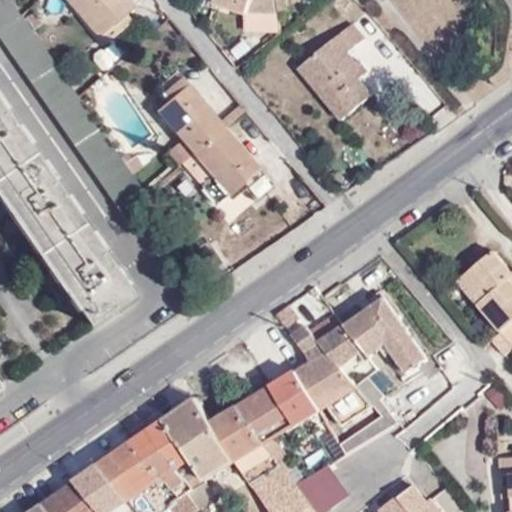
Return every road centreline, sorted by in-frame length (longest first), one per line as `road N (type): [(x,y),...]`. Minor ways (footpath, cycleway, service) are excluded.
road 1 (secondary): [(362,220),(0,474)]
road 2 (residential): [(168,0),(362,220)]
road 3 (residential): [(362,220),(488,368)]
road 4 (secondary): [(471,141),(362,220)]
road 5 (unknown): [(423,440),(488,368),(511,395)]
